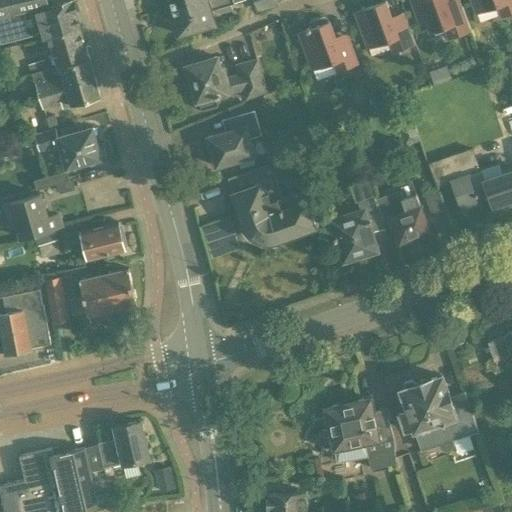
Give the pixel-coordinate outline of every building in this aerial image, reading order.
[(44,36),(81,26),(76,11),(79,9),(77,2),(73,1),(72,0),(71,0),(52,5),(53,8),(39,12),(37,7),(49,4),(47,0),(0,0),(0,39),(1,43),(42,32),(44,36)] [(193,0),(170,7),(174,19),(171,23),(174,30),(178,32),(178,34),(191,30),(214,23),(210,10),(216,8),(218,14),(233,9),(231,3),(239,0),(193,0)] [(471,30),(459,0),(410,0),(418,21),(425,18),(430,32),(444,27),(448,38),(471,30)] [(511,0),(471,0),(476,13),(497,5),(501,16),(511,12),(511,0)] [(415,43),(404,12),(392,17),(386,1),(355,12),(368,48),(388,40),(392,52),(415,43)] [(306,29),(307,30),(299,33),(312,69),(334,61),(337,70),(358,63),(347,33),(335,37),(330,22),(328,22),(327,19),(323,18),(312,22),(311,25),(311,27),(306,29)] [(57,65),(46,68),(31,73),(32,74),(90,58),(89,55),(91,53),(89,45),(86,44),(81,26),(44,36),(44,38),(49,37),(57,65)] [(238,73),(225,77),(222,67),(220,68),(217,57),(187,66),(192,83),(190,87),(192,94),(195,96),(197,100),(199,100),(202,110),(218,105),(215,95),(229,91),(230,93),(243,89),(246,99),(267,90),(258,57),(236,64),(238,73)] [(96,79),(90,58),(32,74),(35,84),(37,84),(38,90),(53,85),(55,90),(63,88),(62,84),(78,80),(79,84),(96,79)] [(101,97),(96,79),(79,84),(78,80),(62,84),(63,88),(55,90),(53,85),(38,90),(43,108),(70,100),(72,105),(101,97)] [(221,120),(225,132),(208,136),(204,143),(207,150),(213,153),(216,166),(255,154),(250,138),(261,134),(254,110),(221,120)] [(35,123),(38,132),(35,133),(39,150),(60,144),(66,167),(92,160),(93,164),(107,161),(103,147),(98,148),(92,126),(57,135),(55,127),(50,129),(47,119),(35,123)] [(290,164),(303,159),(300,153),(298,146),(285,151),(290,164)] [(511,169),(483,180),(472,148),(428,165),(436,188),(451,183),(461,211),(480,203),(480,202),(489,199),(493,208),(511,201),(511,169)] [(298,194),(283,199),(275,176),(284,173),(279,160),(227,178),(244,226),(247,230),(249,233),(251,234),(252,235),(254,237),(256,238),(258,239),(260,240),(262,240),(264,241),(267,241),(272,241),(273,241),(276,240),(313,227),(304,199),(300,200),(298,194)] [(37,190),(69,180),(67,170),(34,180),(37,190)] [(352,184),(360,210),(330,219),(343,260),(377,250),(368,222),(384,217),(377,197),(371,178),(352,184)] [(400,190),(377,197),(384,217),(390,215),(400,241),(430,231),(421,204),(420,204),(416,192),(403,196),(400,190)] [(424,194),(431,215),(442,212),(435,190),(424,194)] [(40,194),(13,201),(13,200),(2,204),(9,228),(18,225),(21,237),(62,225),(59,214),(47,217),(40,194)] [(82,232),(82,233),(64,237),(67,250),(85,246),(88,258),(125,249),(118,223),(82,232)] [(136,312),(134,304),(137,303),(129,267),(80,279),(88,314),(106,310),(108,319),(136,312)] [(69,320),(61,276),(45,278),(53,323),(69,320)] [(0,312),(0,317),(7,352),(9,352),(9,351),(30,347),(30,348),(33,347),(32,345),(25,310),(26,310),(25,308),(23,308),(1,313),(1,312),(0,312)] [(511,330),(505,333),(506,335),(488,340),(494,359),(511,353),(511,330)] [(400,389),(407,408),(397,411),(404,431),(414,428),(421,449),(439,443),(439,445),(440,447),(442,449),(444,449),(446,450),(448,449),(450,448),(452,447),(453,445),(453,443),(453,441),(452,439),(478,430),(464,391),(450,396),(442,374),(416,383),(412,379),(404,382),(402,388),(400,389)] [(326,408),(331,428),(321,430),(318,436),(320,445),(325,447),(335,446),(338,461),(368,455),(370,468),(396,462),(393,435),(384,410),(373,412),(370,398),(326,408)] [(115,428),(117,438),(98,443),(98,445),(104,468),(123,463),(123,465),(150,459),(141,422),(115,428)] [(98,445),(85,448),(91,474),(105,471),(104,468),(98,445)] [(5,511),(75,511),(78,511),(87,510),(98,507),(91,474),(85,448),(54,455),(52,448),(20,456),(27,489),(1,494),(5,511)] [(307,511),(306,490),(265,494),(266,511),(307,511)]
